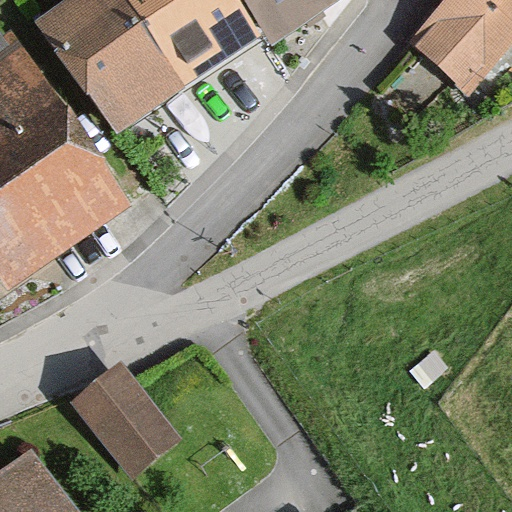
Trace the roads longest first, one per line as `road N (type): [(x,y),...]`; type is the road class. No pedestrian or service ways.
road 1 (unclassified): [(511,151),(190,310),(76,338)]
road 2 (residential): [(408,0),(239,190),(76,338)]
